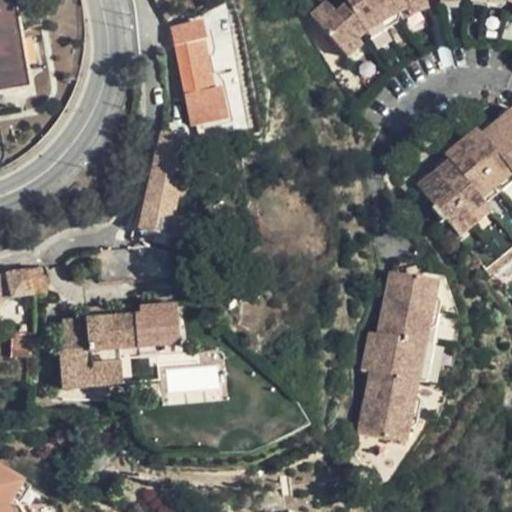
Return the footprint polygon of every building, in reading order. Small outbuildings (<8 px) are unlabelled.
[(11,0),(0,0),(0,94),(26,91),(11,0)] [(328,0),(322,6),(317,0),(311,0),(299,13),(344,63),(356,54),(355,44),(399,19),(402,24),(420,17),(413,0),(328,0)] [(511,0),(433,0),(434,14),(449,14),(453,7),(503,18),(502,24),(511,27),(511,0)] [(237,117),(230,86),(207,92),(204,81),(196,41),(204,39),(200,20),(170,28),(193,127),(237,117)] [(207,92),(230,86),(227,76),(204,81),(207,92)] [(511,108),(487,127),(483,121),(453,143),(457,149),(422,174),(490,268),(511,252),(511,108)] [(175,163),(181,138),(162,132),(140,230),(169,236),(186,166),(175,163)] [(149,282),(147,254),(98,258),(100,287),(149,282)] [(29,273),(32,296),(47,294),(44,271),(29,273)] [(9,298),(32,296),(29,273),(0,276),(0,312),(13,309),(9,298)] [(409,457),(438,290),(388,281),(381,315),(376,345),(366,344),(359,385),(370,386),(359,450),(409,457)] [(159,387),(156,351),(140,351),(140,334),(155,333),(157,351),(180,349),(179,308),(140,311),(140,320),(110,322),(111,327),(98,329),(98,323),(90,323),(62,324),(65,354),(61,355),(64,394),(159,387)] [(111,327),(110,322),(110,311),(89,311),(90,323),(98,323),(98,329),(111,327)] [(13,334),(13,355),(32,355),(32,333),(13,334)] [(156,351),(157,351),(155,333),(140,334),(140,351),(156,351)] [(20,485),(0,472),(0,511),(3,511),(20,485)]
